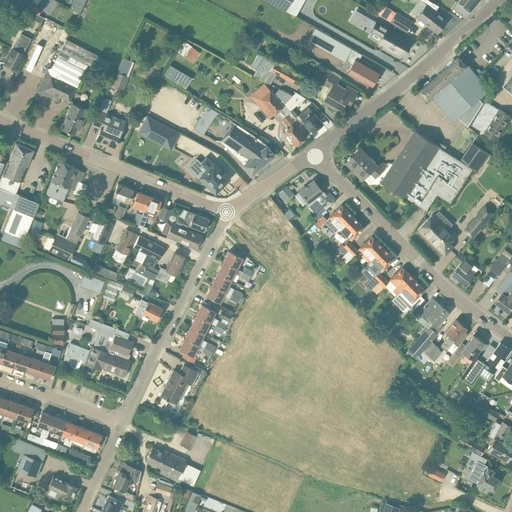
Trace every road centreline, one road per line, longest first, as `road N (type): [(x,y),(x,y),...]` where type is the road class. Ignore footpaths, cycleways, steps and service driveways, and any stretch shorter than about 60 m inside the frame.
road 1 (residential): [(351,441),(370,395),(236,204)]
road 2 (residential): [(511,340),(444,287),(311,154)]
road 3 (tertiary): [(311,154),(498,0)]
road 4 (tertiary): [(0,121),(225,208)]
road 5 (residential): [(121,424),(204,259)]
road 6 (residential): [(217,376),(351,441)]
road 7 (residential): [(368,449),(497,511)]
road 8 (residential): [(0,379),(121,424)]
